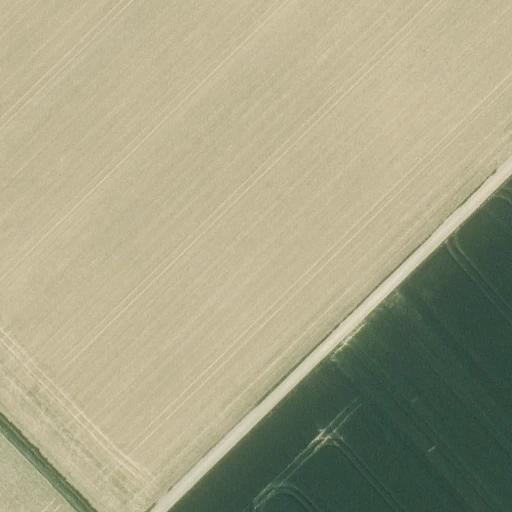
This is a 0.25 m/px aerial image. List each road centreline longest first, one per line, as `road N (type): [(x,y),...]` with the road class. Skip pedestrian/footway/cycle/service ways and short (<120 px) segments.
road 1 (track): [(159,511),(511,165)]
road 2 (track): [(0,424),(83,511)]
